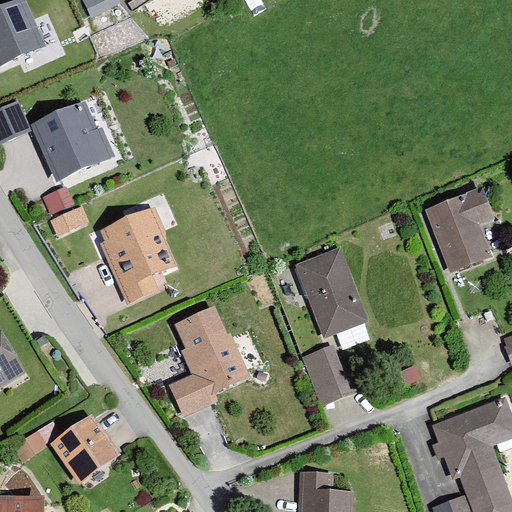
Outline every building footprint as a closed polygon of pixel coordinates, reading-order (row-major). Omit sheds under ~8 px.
[(83,0),(92,18),(122,5),(119,0),(83,0)] [(23,2),(0,12),(0,73),(46,52),(23,2)] [(21,103),(0,109),(0,140),(30,131),(21,103)] [(90,104),(31,131),(57,188),(116,162),(90,104)] [(481,184),(420,207),(448,270),(506,252),(481,184)] [(58,236),(87,225),(72,185),(43,196),(58,236)] [(100,248),(127,308),(159,294),(155,285),(180,274),(157,223),(153,213),(100,236),(105,246),(100,248)] [(337,244),(294,263),(323,335),(366,321),(337,244)] [(191,311),(174,325),(191,372),(166,382),(172,396),(182,414),(218,401),(212,389),(247,374),(209,304),(191,311)] [(0,390),(27,374),(0,330),(0,390)] [(511,337),(503,340),(511,364),(511,337)] [(353,398),(333,350),(304,361),(323,410),(353,398)] [(511,419),(503,395),(430,424),(436,440),(430,442),(436,457),(441,455),(447,471),(457,469),(466,492),(473,511),(511,511),(511,499),(489,443),(511,434),(511,419)] [(122,455),(92,415),(51,446),(80,486),(122,455)] [(352,511),(354,488),(329,487),(331,471),(303,470),(297,511),(352,511)] [(473,511),(466,492),(430,505),(433,511),(473,511)] [(46,511),(47,499),(0,497),(0,511),(46,511)]
